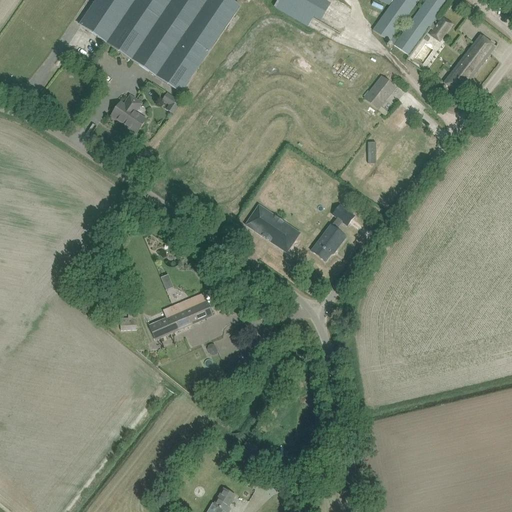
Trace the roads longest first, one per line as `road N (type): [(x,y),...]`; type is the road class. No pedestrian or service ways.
road 1 (unclassified): [(319,313),(0,109)]
road 2 (unclassified): [(319,313),(511,56)]
road 3 (unclassified): [(359,511),(319,313)]
